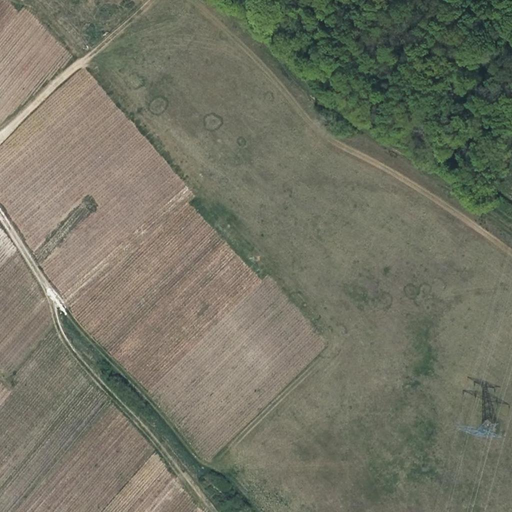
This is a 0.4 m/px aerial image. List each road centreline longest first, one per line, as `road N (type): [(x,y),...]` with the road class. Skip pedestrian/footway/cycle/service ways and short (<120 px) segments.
road 1 (track): [(216,511),(150,427),(85,365),(52,290),(0,217)]
road 2 (track): [(0,140),(148,0)]
